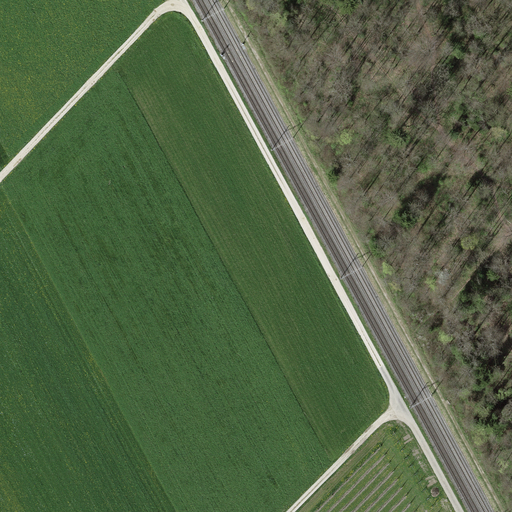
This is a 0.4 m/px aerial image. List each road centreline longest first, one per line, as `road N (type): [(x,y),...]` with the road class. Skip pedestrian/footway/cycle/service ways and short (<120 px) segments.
road 1 (track): [(381,370),(182,0)]
road 2 (track): [(0,181),(182,0)]
road 3 (unclassified): [(459,511),(381,370)]
road 4 (track): [(292,511),(400,405)]
